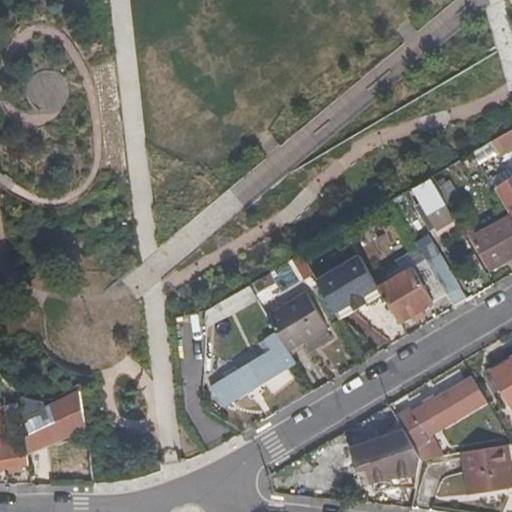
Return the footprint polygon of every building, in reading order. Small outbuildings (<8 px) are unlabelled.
[(511,130),(493,142),(501,157),(511,150),(511,130)] [(468,172),(479,164),(472,154),(461,160),(468,172)] [(511,191),(505,180),(493,188),(509,213),(511,218),(511,191)] [(417,207),(431,230),(454,217),(434,185),(418,195),(423,203),(417,207)] [(472,236),(491,268),(511,256),(511,218),(509,213),(472,236)] [(431,242),(419,248),(427,261),(449,298),(455,307),(466,300),(431,242)] [(298,272),(308,266),(302,255),(286,264),(291,272),(296,270),(298,272)] [(361,257),(318,282),(338,315),(353,305),(351,301),(363,293),(366,298),(381,289),(379,288),(361,257)] [(381,289),(384,296),(402,325),(449,298),(427,261),(379,288),(381,289)] [(250,285),(207,311),(207,327),(230,316),(258,300),(250,285)] [(353,305),(338,315),(341,321),(384,296),(381,289),(366,298),(353,305)] [(307,293),(268,316),(279,333),(291,353),(306,344),(312,352),(333,339),(328,330),(329,329),(307,293)] [(366,298),(363,293),(351,301),(353,305),(366,298)] [(218,400),(226,407),(298,365),(291,353),(279,333),(260,343),(266,355),(215,385),(218,400)] [(511,360),(493,372),(511,403),(511,360)] [(430,436),(488,401),(474,377),(399,422),(422,459),(442,456),(430,436)] [(74,399),(39,418),(30,399),(21,397),(26,431),(28,450),(86,420),(74,399)] [(416,489),(422,459),(399,422),(378,434),(380,439),(349,451),(362,488),(373,483),(377,492),(394,487),(416,489)] [(20,467),(30,466),(28,450),(26,431),(0,433),(0,453),(7,452),(9,468),(10,474),(20,473),(20,467)] [(511,488),(511,476),(507,446),(464,452),(471,495),(511,488)] [(0,453),(0,469),(9,468),(7,452),(0,453)]
